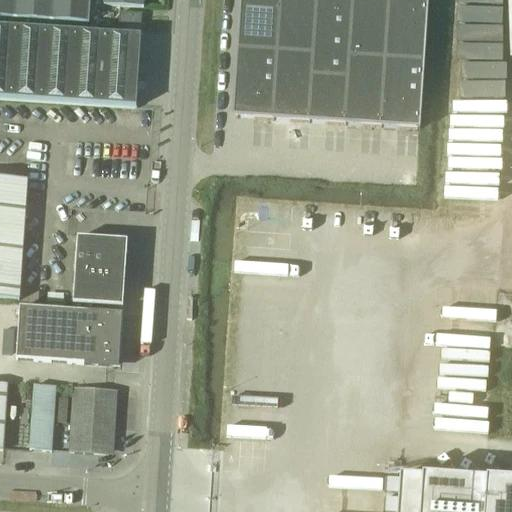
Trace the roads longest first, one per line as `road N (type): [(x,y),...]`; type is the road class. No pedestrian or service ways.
road 1 (tertiary): [(155,497),(189,0)]
road 2 (unclassified): [(0,486),(155,497)]
